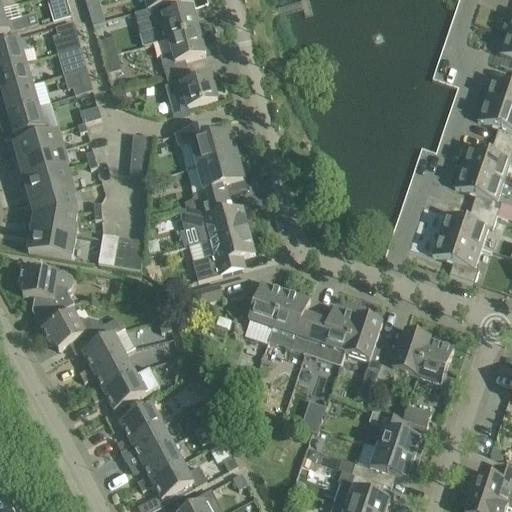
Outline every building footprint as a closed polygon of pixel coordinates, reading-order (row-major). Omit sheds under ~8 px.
[(170,7),(182,4),(180,0),(144,0),(148,13),(170,7)] [(89,15),(101,11),(99,4),(87,7),(89,15)] [(169,43),(199,35),(193,12),(173,17),(170,7),(148,13),(145,14),(154,48),(169,43)] [(54,25),(67,21),(72,20),(70,11),(51,17),(54,25)] [(11,24),(6,25),(3,12),(0,13),(0,38),(14,34),(11,24)] [(81,51),(76,33),(74,26),(56,31),(58,39),(53,40),(58,58),(81,51)] [(167,81),(189,75),(186,64),(206,59),(199,35),(169,43),(173,56),(161,59),(167,81)] [(511,37),(508,36),(500,57),(511,60),(511,37)] [(0,74),(27,66),(23,54),(27,53),(24,43),(0,49),(0,74)] [(64,80),(87,73),(81,51),(58,58),(64,80)] [(0,97),(33,88),(27,66),(0,74),(0,97)] [(75,100),(93,94),(87,73),(64,80),(68,93),(73,92),(75,100)] [(167,81),(167,83),(173,102),(184,99),(188,113),(218,104),(212,81),(192,86),(189,75),(167,81)] [(511,88),(492,82),(485,103),(511,112),(511,88)] [(40,110),(39,108),(33,88),(0,97),(0,112),(2,112),(5,120),(40,110)] [(511,112),(485,103),(478,124),(499,131),(495,144),(511,149),(511,112)] [(5,120),(0,121),(0,126),(5,144),(15,141),(17,147),(52,137),(50,130),(58,128),(50,105),(39,108),(40,110),(5,120)] [(81,119),(84,128),(102,122),(99,114),(81,119)] [(85,127),(78,129),(81,137),(88,135),(85,127)] [(201,132),(177,138),(180,150),(181,150),(191,148),(197,171),(237,160),(231,136),(204,143),(201,132)] [(58,135),(52,137),(17,147),(14,148),(19,167),(64,154),(58,135)] [(152,140),(133,139),(132,151),(151,153),(152,140)] [(511,164),(511,149),(495,144),(491,156),(470,149),(462,170),(505,184),(511,164)] [(151,153),(132,151),(131,163),(150,165),(151,153)] [(64,154),(19,167),(25,184),(69,172),(64,154)] [(94,156),(86,158),(89,166),(96,163),(94,156)] [(237,160),(197,171),(204,195),(193,198),(194,202),(185,205),(187,212),(202,208),(220,203),(219,199),(226,197),(228,193),(227,189),(244,184),(237,160)] [(96,163),(89,166),(91,173),(98,171),(96,163)] [(150,165),(131,163),(130,175),(149,177),(150,165)] [(498,205),(505,184),(462,170),(455,191),(477,199),(472,211),(498,219),(502,206),(498,205)] [(69,172),(25,184),(29,202),(73,190),(67,173),(69,172)] [(73,190),(29,202),(35,220),(78,217),(74,204),(77,203),(73,190)] [(243,210),(206,220),(202,208),(187,212),(179,214),(185,234),(207,228),(216,232),(218,242),(249,233),(243,210)] [(494,231),(498,219),(472,211),(468,224),(447,216),(440,238),(482,251),(489,230),(494,231)] [(78,217),(35,220),(32,237),(75,246),(78,231),(75,231),(78,217)] [(199,286),(222,279),(218,267),(256,257),(249,233),(218,242),(221,251),(215,260),(193,266),(199,286)] [(75,246),(32,237),(29,256),(72,264),(75,246)] [(99,268),(114,271),(115,272),(115,271),(118,241),(103,238),(99,268)] [(475,272),(482,251),(440,238),(433,259),(454,266),(450,278),(475,287),(479,273),(475,272)] [(131,243),(118,241),(115,271),(127,273),(131,243)] [(143,245),(131,243),(127,273),(142,276),(143,245)] [(37,274),(23,271),(20,289),(25,290),(23,299),(35,301),(33,315),(39,327),(75,308),(68,295),(70,294),(71,293),(72,291),(73,290),(73,289),(73,287),(73,286),(73,284),(73,283),(72,282),(72,281),(70,278),(69,277),(67,276),(66,276),(64,276),(62,276),(61,276),(60,276),(58,277),(57,277),(43,275),(43,273),(38,272),(37,274)] [(274,333),(286,295),(262,287),(255,306),(249,324),(274,333)] [(220,289),(179,300),(182,313),(224,302),(220,289)] [(310,303),(286,295),(274,333),(269,346),(305,358),(314,331),(302,328),(310,303)] [(346,358),(359,319),(358,319),(334,311),(326,335),(314,331),(305,358),(341,370),(346,358)] [(88,321),(79,326),(74,316),(42,332),(51,348),(55,346),(59,354),(87,339),(92,341),(96,349),(114,339),(108,327),(102,330),(99,325),(88,321)] [(386,356),(375,352),(383,327),(359,319),(346,358),(370,366),(357,402),(369,406),(377,382),(386,356)] [(162,337),(172,334),(169,321),(159,324),(162,337)] [(94,377),(125,359),(136,353),(126,333),(114,339),(96,349),(83,356),(91,371),(91,372),(94,377)] [(431,343),(406,335),(398,360),(386,356),(377,382),(389,386),(393,374),(418,382),(430,344),(431,344),(431,343)] [(455,352),(431,344),(430,344),(418,382),(442,390),(455,352)] [(104,395),(136,378),(125,359),(94,377),(91,372),(91,371),(80,377),(85,387),(96,381),(101,391),(104,395)] [(115,415),(132,406),(146,398),(136,378),(104,395),(101,391),(90,397),(95,406),(106,400),(115,415)] [(326,412),(310,407),(301,434),(317,439),(326,412)] [(131,447),(163,429),(152,409),(138,416),(120,426),(129,441),(117,447),(123,457),(125,456),(124,456),(134,451),(131,447)] [(432,417),(413,411),(408,410),(404,424),(403,425),(405,425),(427,433),(432,417)] [(403,425),(404,424),(385,418),(373,415),(369,426),(385,431),(378,452),(415,464),(422,443),(402,436),(405,425),(403,425)] [(142,465),(173,448),(163,429),(131,447),(134,451),(124,456),(125,456),(127,460),(125,462),(133,476),(144,470),(145,470),(142,465)] [(152,484),(184,468),(173,448),(142,465),(145,470),(144,470),(149,480),(138,486),(143,495),(154,489),(152,484)] [(503,464),(503,463),(505,455),(493,451),(491,459),(503,464)] [(408,485),(415,464),(378,452),(371,472),(356,467),(352,478),(351,478),(362,482),(374,486),(384,489),(387,478),(408,485)] [(223,464),(229,475),(239,470),(232,459),(223,464)] [(152,484),(154,489),(162,505),(194,488),(197,493),(208,487),(199,471),(188,477),(184,468),(152,484)] [(504,484),(480,476),(478,483),(474,482),(469,496),(506,509),(511,510),(511,475),(508,474),(504,484)] [(351,478),(352,478),(343,475),(338,485),(341,487),(334,508),(347,511),(388,511),(391,503),(370,496),(374,486),(362,482),(351,478)] [(239,494),(249,489),(242,478),(233,483),(239,494)] [(220,511),(211,494),(191,505),(194,510),(190,511),(220,511)] [(506,509),(469,496),(464,511),(466,511),(511,511),(511,510),(509,510),(506,509)]
